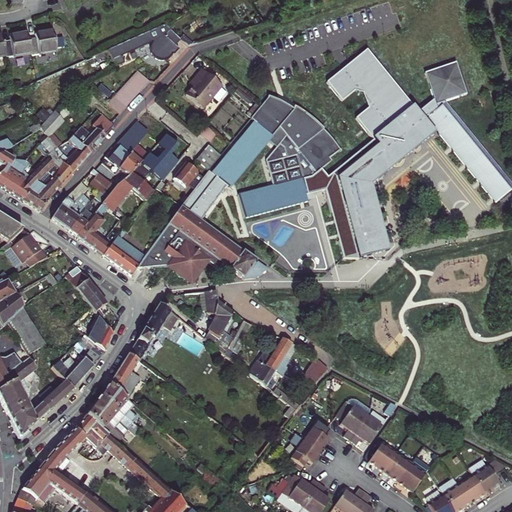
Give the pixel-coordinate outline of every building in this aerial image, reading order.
[(112,62),(112,61),(132,52),(151,44),(150,50),(152,57),(158,61),(165,61),(168,60),(172,55),(173,56),(178,50),(174,46),(180,40),(165,25),(106,51),(110,58),(112,62)] [(31,54),(31,57),(57,52),(53,33),(44,35),(35,36),(35,40),(28,41),(31,54)] [(9,41),(2,42),(5,57),(6,59),(31,54),(28,41),(27,34),(18,35),(9,37),(9,41)] [(180,40),(188,47),(194,45),(184,36),(180,40)] [(434,133),(365,50),(325,82),(340,101),(353,90),(362,91),(368,108),(356,117),(378,142),(334,177),(357,258),(387,250),(368,184),(434,133)] [(94,57),(97,64),(110,58),(106,51),(94,57)] [(425,74),(426,77),(429,83),(431,91),(436,105),(438,104),(441,107),(429,117),(441,131),(439,133),(496,202),(511,188),(511,184),(444,102),(466,94),(455,64),(425,74)] [(202,110),(212,98),(220,88),(221,87),(201,70),(197,75),(193,81),(196,83),(191,88),(185,96),(202,110)] [(132,77),(144,88),(149,82),(137,72),(132,77)] [(139,93),(144,88),(132,77),(127,83),(139,93)] [(134,99),(139,93),(127,83),(122,88),(134,99)] [(134,99),(122,88),(117,94),(129,105),(134,99)] [(220,88),(212,98),(218,103),(226,93),(220,88)] [(233,93),(248,105),(251,101),(237,89),(233,93)] [(123,110),(129,105),(117,94),(111,100),(123,110)] [(234,222),(308,202),(318,240),(334,230),(324,192),(328,189),(322,182),(326,179),(325,176),(320,170),(331,161),(328,159),(339,150),(332,141),(319,127),(305,116),(295,110),(293,112),(283,105),(268,98),(261,107),(250,119),(254,123),(212,175),(216,178),(227,187),(229,189),(268,142),(276,148),(265,161),(272,188),(228,199),(234,222)] [(123,110),(111,100),(106,105),(118,116),(123,110)] [(246,115),(250,119),(261,107),(256,103),(246,115)] [(37,118),(42,123),(49,115),(45,110),(37,118)] [(51,135),(63,122),(54,112),(40,128),(47,137),(48,139),(51,135)] [(72,137),(91,154),(98,146),(105,138),(104,136),(113,127),(101,116),(91,127),(95,130),(89,136),(80,128),(72,137)] [(427,119),(439,133),(441,131),(429,117),(427,119)] [(137,146),(148,133),(136,122),(111,150),(104,158),(111,164),(118,170),(137,146)] [(37,124),(29,129),(32,134),(40,128),(37,124)] [(199,135),(210,143),(216,135),(205,127),(199,135)] [(61,145),(51,135),(48,139),(56,149),(57,148),(61,145)] [(165,136),(148,156),(128,178),(128,177),(122,183),(130,189),(145,202),(184,153),(165,136)] [(51,177),(61,187),(67,180),(72,174),(63,164),(62,163),(59,159),(53,151),(56,149),(48,139),(47,137),(40,144),(43,148),(50,155),(48,157),(45,158),(53,168),(47,174),(51,177)] [(76,150),(67,160),(63,164),(72,174),(81,164),(91,154),(72,137),(67,142),(76,150)] [(11,147),(7,140),(0,142),(0,174),(2,173),(5,169),(0,165),(0,155),(2,154),(1,153),(11,147)] [(45,158),(48,157),(42,150),(43,148),(40,144),(37,148),(45,158)] [(128,177),(128,178),(148,156),(137,146),(118,170),(123,173),(128,177)] [(195,161),(207,171),(220,156),(208,146),(201,154),(195,161)] [(59,159),(63,155),(57,148),(56,149),(53,151),(59,159)] [(13,161),(2,154),(0,155),(0,165),(5,169),(2,173),(0,174),(0,188),(6,192),(22,202),(29,190),(23,186),(28,178),(22,172),(23,171),(11,164),(13,161)] [(62,163),(63,164),(67,160),(63,155),(59,159),(62,163)] [(41,162),(42,163),(28,178),(23,186),(29,190),(22,202),(31,207),(40,213),(49,200),(61,187),(51,177),(43,185),(38,182),(47,174),(53,168),(45,158),(41,162)] [(13,161),(11,164),(23,171),(28,165),(25,162),(22,166),(13,161)] [(184,189),(197,174),(185,164),(179,172),(173,180),(175,181),(184,189)] [(115,188),(110,184),(98,174),(96,177),(89,185),(98,193),(106,200),(115,188)] [(122,183),(117,178),(110,184),(115,188),(122,183)] [(211,184),(222,193),(227,187),(216,178),(211,184)] [(181,193),(184,189),(175,181),(172,185),(181,193)] [(72,192),(75,195),(83,186),(81,183),(72,192)] [(107,211),(111,214),(130,189),(122,183),(115,188),(106,200),(102,205),(101,206),(107,211)] [(88,190),(83,186),(75,195),(72,192),(65,200),(50,220),(54,222),(58,225),(72,205),(82,196),(88,190)] [(98,193),(94,199),(102,205),(106,200),(98,193)] [(89,204),(82,196),(72,205),(58,225),(63,228),(68,232),(83,211),(88,205),(89,204)] [(92,217),(86,212),(90,207),(88,205),(83,211),(68,232),(72,234),(76,237),(92,217)] [(94,214),(99,218),(107,211),(101,206),(94,214)] [(141,263),(149,269),(159,268),(168,267),(174,271),(176,275),(179,278),(186,280),(191,283),(195,278),(200,274),(203,267),(207,262),(219,271),(223,265),(244,280),(255,279),(267,270),(181,207),(150,251),(145,258),(136,270),(140,270),(140,265),(141,263)] [(85,244),(95,251),(103,241),(100,239),(94,234),(104,222),(99,218),(94,214),(92,217),(76,237),(85,244)] [(0,240),(7,245),(22,231),(0,217),(0,240)] [(7,245),(0,251),(3,254),(10,249),(28,235),(22,231),(7,245)] [(117,267),(131,277),(136,270),(145,258),(132,248),(120,239),(124,234),(121,232),(110,246),(102,256),(117,267)] [(22,264),(25,262),(29,269),(46,259),(37,247),(28,235),(10,249),(11,250),(22,264)] [(110,246),(103,241),(95,251),(102,256),(110,246)] [(145,258),(150,251),(137,241),(132,248),(145,258)] [(15,269),(22,264),(11,250),(4,255),(15,269)] [(82,299),(94,290),(87,281),(88,280),(82,274),(77,268),(64,278),(82,299)] [(15,295),(7,282),(1,285),(0,285),(0,303),(15,295)] [(97,318),(100,321),(103,318),(97,312),(102,308),(106,305),(94,290),(82,299),(97,318)] [(15,295),(23,308),(23,307),(29,301),(22,291),(15,295)] [(206,312),(206,315),(211,315),(215,319),(203,340),(224,356),(227,350),(232,342),(221,335),(233,312),(217,300),(216,292),(210,292),(204,293),(206,312)] [(0,328),(1,330),(8,323),(21,310),(23,308),(15,295),(0,303),(0,328)] [(162,326),(170,331),(178,319),(159,305),(143,330),(128,356),(138,362),(139,363),(162,326)] [(24,316),(21,310),(8,323),(28,355),(43,346),(24,316)] [(112,336),(100,321),(97,318),(89,335),(88,341),(94,345),(104,352),(108,344),(112,336)] [(236,356),(242,347),(240,346),(246,336),(251,327),(242,322),(227,350),(231,352),(236,356)] [(72,348),(77,353),(88,341),(84,337),(72,348)] [(279,377),(282,378),(283,376),(286,370),(287,369),(285,368),(288,362),(283,359),(292,345),(282,340),(271,357),(264,368),(274,374),(279,377)] [(104,352),(94,345),(90,350),(100,358),(104,352)] [(283,359),(288,362),(297,348),(292,345),(283,359)] [(21,364),(29,358),(23,348),(14,355),(21,364)] [(96,363),(100,358),(90,350),(86,355),(96,363)] [(247,374),(269,391),(274,383),(270,381),(274,374),(264,368),(271,357),(263,353),(249,372),(247,374)] [(0,392),(12,387),(7,376),(18,367),(21,364),(14,355),(13,354),(4,359),(0,358),(0,392)] [(92,368),(96,363),(86,355),(83,359),(83,360),(92,368)] [(125,400),(139,379),(130,374),(138,362),(128,356),(118,371),(108,386),(125,400)] [(229,360),(242,370),(244,368),(246,366),(232,356),(229,360)] [(25,377),(25,379),(37,368),(29,358),(21,364),(18,367),(25,377)] [(70,375),(77,368),(69,359),(61,365),(70,375)] [(78,385),(69,377),(70,375),(61,365),(57,360),(53,363),(51,368),(65,384),(66,383),(72,390),(78,385)] [(85,377),(92,368),(83,360),(77,368),(70,375),(69,377),(78,385),(85,377)] [(318,366),(312,361),(307,367),(309,369),(313,372),(318,366)] [(303,379),(314,384),(327,370),(321,365),(318,369),(314,373),(313,372),(309,369),(308,371),(306,369),(301,378),(303,379)] [(0,400),(3,407),(10,421),(30,411),(25,402),(17,385),(23,380),(25,379),(25,377),(18,367),(7,376),(12,387),(0,392),(0,400)] [(301,384),(303,379),(301,378),(293,374),(286,370),(283,376),(301,384)] [(274,383),(279,377),(274,374),(270,381),(274,383)] [(17,385),(25,402),(28,400),(29,393),(23,380),(17,385)] [(167,386),(184,399),(188,394),(172,380),(167,386)] [(41,405),(48,412),(60,401),(72,390),(66,383),(65,384),(54,393),(50,388),(44,394),(45,395),(40,399),(44,403),(41,405)] [(132,424),(137,419),(129,412),(133,407),(125,400),(108,386),(104,391),(100,397),(132,424)] [(272,393),(290,408),(295,411),(299,407),(276,389),(272,393)] [(135,438),(140,431),(132,424),(100,397),(93,406),(86,416),(116,444),(123,437),(122,436),(127,431),(135,438)] [(352,408),(367,418),(370,413),(369,410),(356,401),(350,400),(346,403),(343,408),(349,412),(352,408)] [(391,404),(384,414),(388,417),(396,407),(391,404)] [(30,411),(10,421),(18,439),(19,438),(48,412),(41,405),(37,409),(36,408),(30,411)] [(290,408),(284,416),(288,420),(295,411),(290,408)] [(343,438),(349,442),(367,418),(352,408),(349,412),(343,408),(336,418),(342,422),(339,426),(347,432),(345,435),(343,438)] [(75,429),(63,442),(72,451),(84,439),(96,451),(100,446),(126,469),(135,461),(116,444),(86,416),(75,429)] [(358,443),(360,440),(368,446),(381,428),(367,418),(349,442),(356,447),(358,443)] [(303,442),(320,454),(324,447),(328,441),(324,438),(328,432),(316,423),(303,442)] [(66,457),(72,451),(63,442),(56,449),(66,457)] [(320,454),(303,442),(290,460),(293,462),(291,465),(300,471),(307,462),(309,464),(311,466),(313,463),(320,454)] [(383,474),(396,454),(381,444),(368,463),(375,468),(383,474)] [(39,470),(22,491),(35,500),(36,501),(37,499),(48,485),(45,482),(53,472),(64,459),(65,459),(66,457),(56,449),(39,470)] [(390,479),(397,484),(411,465),(396,454),(383,474),(390,479)] [(58,476),(69,463),(65,459),(64,459),(53,472),(58,476)] [(429,469),(414,459),(411,465),(425,475),(427,473),(429,469)] [(126,469),(161,501),(170,492),(135,460),(135,461),(126,469)] [(468,470),(471,476),(485,467),(481,461),(468,470)] [(486,466),(493,476),(505,467),(494,461),(486,466)] [(404,489),(412,494),(425,475),(411,465),(397,484),(404,489)] [(492,491),(499,486),(494,477),(493,476),(486,466),(485,467),(471,476),(484,496),(492,491)] [(58,476),(53,472),(45,482),(48,485),(55,490),(77,506),(78,507),(86,496),(85,495),(58,476)] [(471,476),(457,486),(470,506),(477,501),(484,496),(471,476)] [(281,495),(302,510),(319,485),(313,481),(310,484),(308,487),(294,477),(281,495)] [(442,496),(457,486),(452,480),(438,489),(442,496)] [(48,485),(37,499),(44,505),(55,490),(48,485)] [(321,511),(329,501),(321,496),(323,493),(325,489),(319,485),(302,510),(305,511),(321,511)] [(442,496),(452,511),(459,511),(462,510),(470,506),(457,486),(442,496)] [(333,508),(338,511),(351,511),(364,494),(361,492),(358,490),(352,498),(344,492),(333,508)] [(22,491),(12,511),(29,511),(35,500),(22,491)] [(147,508),(143,511),(179,511),(185,506),(170,492),(161,501),(151,511),(147,508)] [(429,504),(440,497),(437,492),(425,499),(429,504)] [(371,511),(365,507),(371,499),(367,496),(364,494),(351,511),(371,511)] [(80,509),(83,511),(107,511),(87,495),(86,496),(78,507),(80,509)] [(427,506),(431,511),(452,511),(442,496),(440,497),(429,504),(427,506)]
